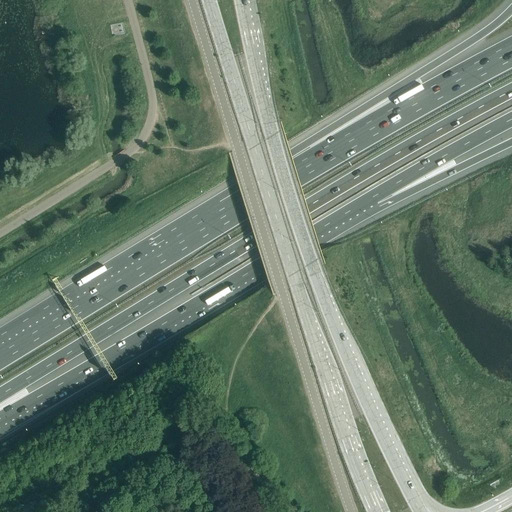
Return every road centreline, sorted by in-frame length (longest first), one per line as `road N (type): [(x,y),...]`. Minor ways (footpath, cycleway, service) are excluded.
road 1 (motorway): [(0,401),(313,204),(511,91)]
road 2 (secondary): [(421,511),(311,262),(241,0)]
road 3 (secondary): [(209,0),(375,511)]
road 4 (unclassified): [(351,511),(191,0)]
road 5 (motorway): [(0,420),(374,194)]
road 6 (motorway): [(511,9),(194,232)]
road 7 (motorway): [(511,55),(194,232)]
road 8 (unclassified): [(0,233),(129,152),(149,128),(152,94),(128,0)]
road 9 (motorway): [(194,232),(0,350)]
road 10 (unclassified): [(294,511),(222,421),(202,414),(180,425)]
road 11 (motorway): [(374,194),(511,116)]
road 12 (motorway): [(374,194),(511,141)]
